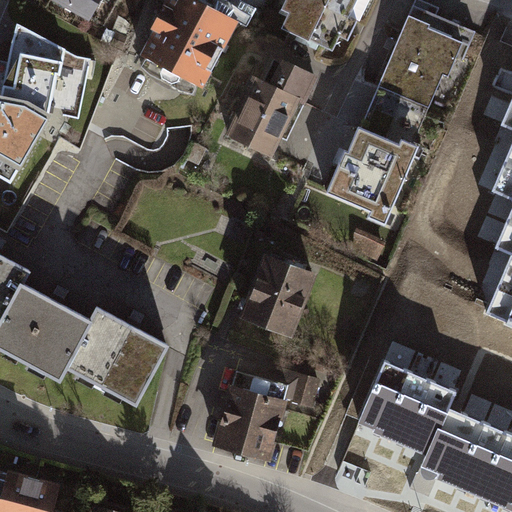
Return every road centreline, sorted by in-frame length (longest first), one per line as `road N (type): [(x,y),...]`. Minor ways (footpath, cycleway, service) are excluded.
road 1 (residential): [(311,511),(0,419)]
road 2 (residential): [(386,0),(330,113)]
